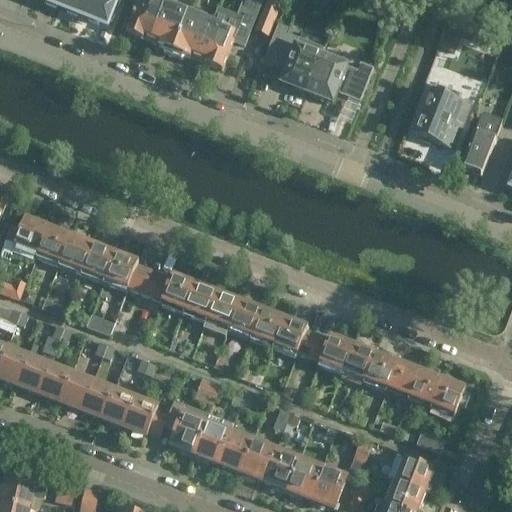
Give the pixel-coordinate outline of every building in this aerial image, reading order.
[(59,5),(60,0),(44,0),(49,2),(47,7),(56,10),(58,5),(59,5)] [(80,14),(85,0),(60,0),(59,5),(70,10),(68,15),(77,19),(79,14),(80,14)] [(122,0),(85,0),(80,14),(91,18),(89,24),(98,27),(100,22),(112,27),(122,0)] [(151,45),(168,3),(159,0),(126,0),(126,2),(138,6),(126,36),(151,45)] [(268,0),(256,33),(268,38),(283,2),(279,0),(268,0)] [(301,0),(289,0),(288,5),(298,9),(301,0)] [(174,58),(191,12),(168,3),(151,45),(161,49),(163,54),(174,58)] [(252,19),(255,10),(246,6),(242,15),(240,15),(234,32),(246,37),(253,19),(252,19)] [(197,63),(214,21),(191,12),(174,58),(182,61),(186,59),(197,63)] [(221,72),(235,37),(211,28),(214,21),(197,63),(221,72)] [(307,96),(321,59),(324,51),(287,37),(274,71),(285,75),(281,86),(286,88),(285,90),(300,96),(301,94),(307,96)] [(359,73),(321,59),(307,96),(313,98),(312,101),(326,106),(327,104),(333,106),(337,95),(348,100),(359,73)] [(448,132),(459,137),(470,109),(459,104),(462,97),(436,86),(415,139),(419,140),(418,142),(431,148),(432,145),(442,149),(448,132)] [(480,178),(481,179),(501,126),(496,124),(493,131),(488,129),(484,139),(475,135),(462,170),(480,178)] [(0,207),(0,245),(9,224),(1,221),(6,210),(0,207)] [(37,258),(48,230),(25,221),(21,234),(11,230),(0,259),(9,262),(34,267),(38,258),(37,258)] [(59,266),(70,238),(48,230),(37,258),(38,258),(59,266)] [(81,275),(92,247),(70,238),(59,266),(81,275)] [(104,284),(115,255),(92,247),(81,275),(104,284)] [(128,293),(137,268),(139,264),(115,255),(104,284),(128,293)] [(139,297),(149,273),(137,268),(128,293),(139,297)] [(150,302),(160,277),(149,273),(139,297),(150,302)] [(161,306),(170,281),(160,277),(150,302),(161,306)] [(183,318),(195,286),(172,278),(170,281),(161,306),(160,310),(183,318)] [(0,284),(0,296),(8,300),(20,304),(22,301),(25,292),(27,288),(15,283),(12,289),(0,284)] [(207,323),(217,295),(195,286),(183,318),(205,327),(207,323)] [(22,301),(20,304),(33,309),(38,297),(25,292),(22,301)] [(229,332),(240,304),(217,295),(207,323),(229,332)] [(65,321),(68,312),(46,303),(42,312),(65,321)] [(252,341),(262,313),(240,304),(229,332),(252,341)] [(0,322),(16,329),(20,318),(0,309),(0,322)] [(275,350),(285,321),(262,313),(252,341),(275,350)] [(84,316),(79,329),(86,331),(91,319),(84,316)] [(24,332),(28,320),(20,318),(16,329),(24,332)] [(297,358),(306,334),(308,330),(285,321),(275,350),(297,358)] [(103,323),(98,336),(108,340),(111,339),(115,327),(103,323)] [(59,345),(63,334),(56,331),(52,342),(59,345)] [(71,336),(63,334),(59,345),(67,348),(71,336)] [(309,361),(318,338),(306,334),(297,358),(298,359),(298,357),(309,361)] [(320,366),(329,342),(318,338),(309,361),(320,366)] [(342,376),(353,348),(330,339),(329,342),(320,366),(319,367),(342,376)] [(102,361),(107,350),(99,347),(95,358),(102,361)] [(365,384),(376,356),(353,348),(342,376),(365,384)] [(114,353),(107,350),(102,361),(110,364),(114,353)] [(0,382),(17,390),(29,360),(7,351),(0,370),(0,382)] [(387,393),(398,365),(376,356),(365,384),(387,393)] [(223,373),(227,360),(219,357),(214,370),(223,373)] [(39,398),(50,368),(29,360),(17,390),(39,398)] [(145,377),(149,366),(142,363),(138,374),(145,377)] [(409,401),(420,373),(398,365),(387,393),(409,401)] [(157,369),(149,366),(145,377),(152,380),(157,369)] [(60,406),(72,376),(50,368),(39,398),(60,406)] [(433,410),(443,383),(420,373),(409,401),(433,410)] [(81,415),(93,385),(72,376),(60,406),(81,415)] [(196,400),(213,406),(220,389),(203,382),(196,400)] [(471,393),(443,383),(433,410),(455,419),(461,404),(466,406),(471,393)] [(103,423),(115,393),(93,385),(81,415),(103,423)] [(124,431),(136,401),(115,393),(103,423),(124,431)] [(240,411),(244,399),(236,396),(231,408),(240,411)] [(248,414),(252,402),(244,399),(240,411),(248,414)] [(148,436),(156,414),(158,410),(136,401),(124,431),(146,440),(148,436)] [(194,460),(210,418),(174,405),(169,419),(164,431),(176,436),(174,440),(174,439),(173,440),(174,441),(171,448),(171,447),(170,448),(171,448),(170,449),(180,453),(179,455),(194,460)] [(160,440),(164,431),(169,419),(156,414),(148,436),(160,440)] [(282,439),(290,417),(283,414),(274,436),(282,439)] [(217,468),(232,430),(233,427),(210,418),(194,460),(208,466),(208,464),(211,465),(210,466),(212,466),(215,467),(215,468),(216,468),(217,468)] [(384,425),(380,434),(395,440),(398,431),(384,425)] [(240,478),(253,445),(240,440),(242,434),(232,430),(217,468),(218,468),(218,469),(219,469),(220,469),(223,470),(224,471),(224,470),(226,471),(225,473),(240,478)] [(327,433),(323,444),(332,447),(336,436),(327,433)] [(404,434),(401,442),(413,447),(416,438),(404,434)] [(440,457),(445,445),(422,437),(417,448),(440,457)] [(354,463),(365,467),(372,448),(361,444),(354,463)] [(264,486),(276,454),(253,445),(240,478),(254,484),(255,482),(257,483),(257,484),(258,484),(262,485),(262,486),(263,486),(263,485),(264,486)] [(287,496),(300,463),(276,454),(264,486),(265,486),(265,487),(266,487),(269,488),(270,489),(270,488),(273,489),(272,491),(287,496)] [(434,473),(406,462),(397,459),(388,482),(397,485),(425,496),(434,473)] [(310,505),(310,504),(323,472),(300,463),(287,496),(301,502),(301,501),(304,502),(305,503),(306,502),(309,503),(309,504),(310,505)] [(383,469),(372,465),(369,474),(379,478),(383,469)] [(347,481),(323,472),(310,504),(311,504),(311,506),(324,511),(325,509),(331,511),(334,511),(335,511),(334,511),(336,508),(336,509),(337,508),(336,508),(347,481)] [(5,483),(0,505),(29,511),(32,499),(44,502),(46,492),(5,483)] [(400,511),(418,511),(425,496),(397,485),(389,508),(400,511)] [(358,486),(355,495),(366,499),(370,490),(358,486)] [(71,507),(75,492),(60,488),(56,504),(71,507)] [(93,511),(97,497),(85,494),(81,511),(93,511)] [(361,511),(366,499),(355,495),(348,511),(361,511)]
